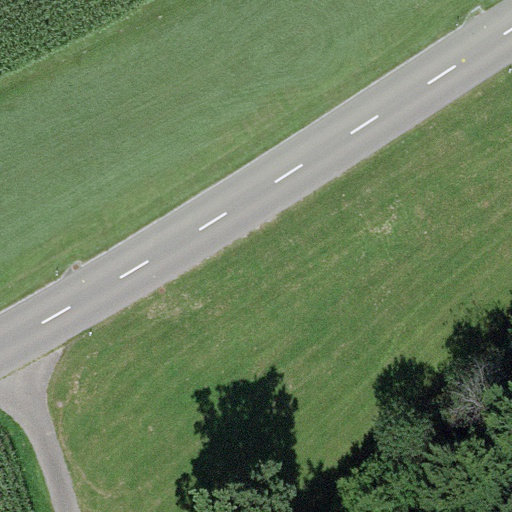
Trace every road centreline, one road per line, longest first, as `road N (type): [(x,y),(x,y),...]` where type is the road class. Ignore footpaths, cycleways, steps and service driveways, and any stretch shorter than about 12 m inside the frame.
road 1 (tertiary): [(0,353),(293,177),(511,32)]
road 2 (track): [(22,341),(71,511)]
